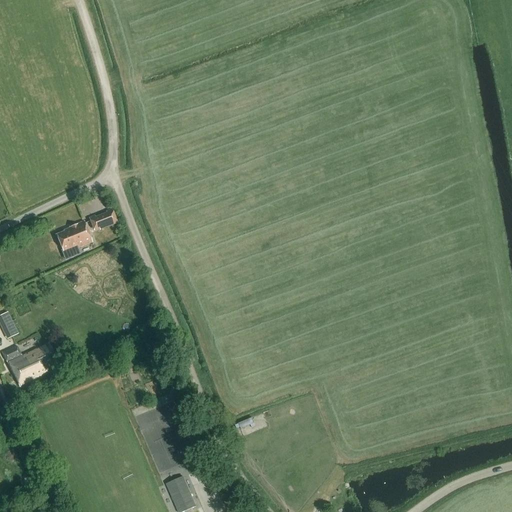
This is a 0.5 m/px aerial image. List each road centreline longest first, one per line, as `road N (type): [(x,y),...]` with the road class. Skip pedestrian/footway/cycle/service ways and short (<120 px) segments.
road 1 (track): [(78,0),(109,103),(111,175),(211,422),(267,511)]
road 2 (track): [(315,511),(351,470),(511,430)]
road 3 (unclassified): [(0,228),(111,175)]
